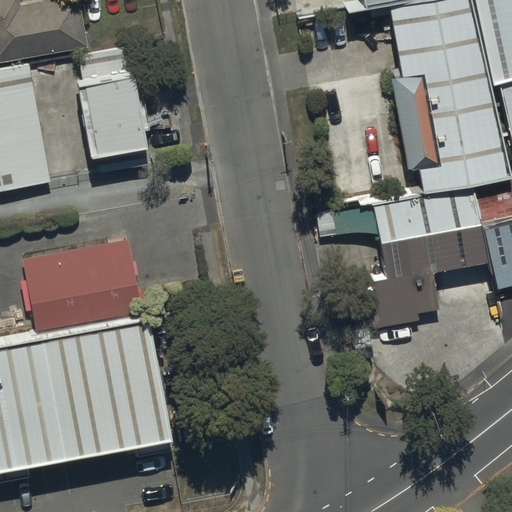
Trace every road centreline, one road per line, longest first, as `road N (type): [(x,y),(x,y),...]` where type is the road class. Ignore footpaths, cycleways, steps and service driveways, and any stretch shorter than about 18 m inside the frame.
road 1 (unclassified): [(333,511),(296,403),(221,0)]
road 2 (secondary): [(377,511),(511,405)]
